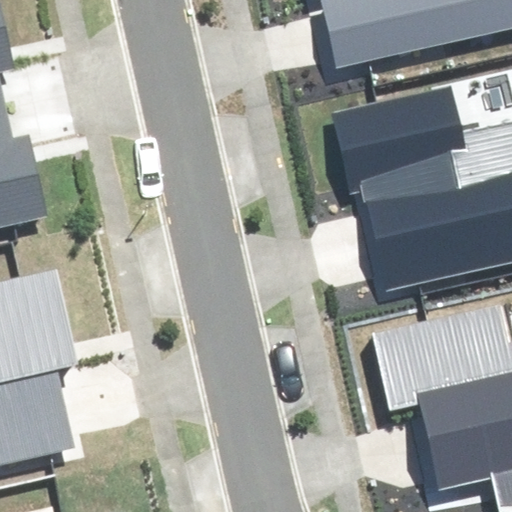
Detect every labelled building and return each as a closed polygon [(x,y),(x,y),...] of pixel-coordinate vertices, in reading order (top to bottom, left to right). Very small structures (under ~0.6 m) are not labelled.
[(511,0),(321,0),(338,69),(511,29),(511,0)] [(0,14),(0,225),(46,215),(28,136),(8,140),(0,104),(0,68),(12,65),(0,14)] [(449,87),(335,113),(350,180),(376,291),(511,260),(511,162),(469,172),(449,87)] [(0,459),(73,443),(56,366),(73,362),(53,274),(0,286),(0,459)] [(511,339),(504,307),(374,340),(391,407),(418,400),(441,490),(492,477),(501,510),(511,509),(511,339)]
